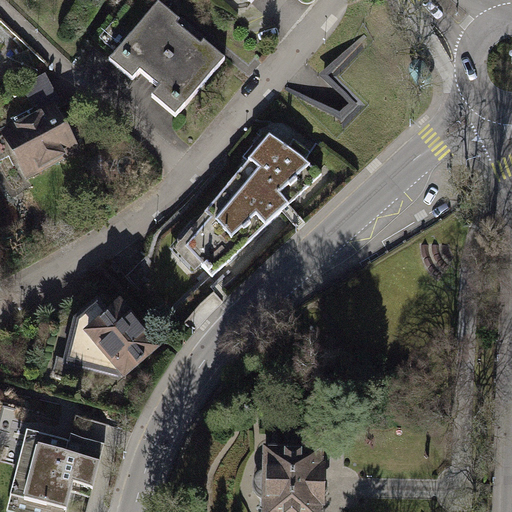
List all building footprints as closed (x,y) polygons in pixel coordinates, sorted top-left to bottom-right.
[(230,61),(160,0),(108,59),(129,77),(137,68),(158,86),(150,96),(178,121),(230,61)] [(264,0),(241,0),(255,11),(264,0)] [(386,90),(364,37),(321,84),(355,117),(386,90)] [(420,61),(416,61),(411,64),(410,70),(410,75),(419,87),(422,90),(427,90),(432,88),(435,83),(434,78),(424,64),(420,61)] [(52,101),(0,129),(0,137),(23,181),(79,151),(52,101)] [(267,137),(172,248),(209,281),(322,174),(267,137)] [(113,295),(75,324),(65,360),(121,379),(146,359),(161,348),(113,295)] [(377,473),(442,475),(443,425),(379,424),(377,473)] [(67,442),(23,430),(1,511),(63,511),(71,484),(88,489),(100,443),(68,435),(67,442)] [(322,511),(324,447),(262,445),(259,511),(322,511)]
